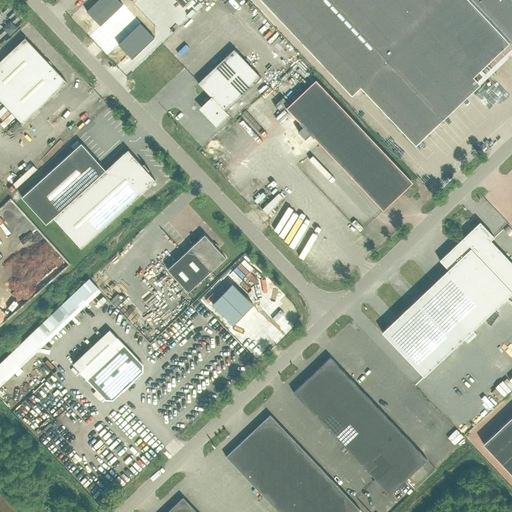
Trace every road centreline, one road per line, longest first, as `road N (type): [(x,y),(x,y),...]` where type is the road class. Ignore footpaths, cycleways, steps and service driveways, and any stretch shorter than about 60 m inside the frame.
road 1 (unclassified): [(332,313),(33,0)]
road 2 (unclassified): [(125,511),(332,313)]
road 3 (unclassified): [(332,313),(511,145)]
